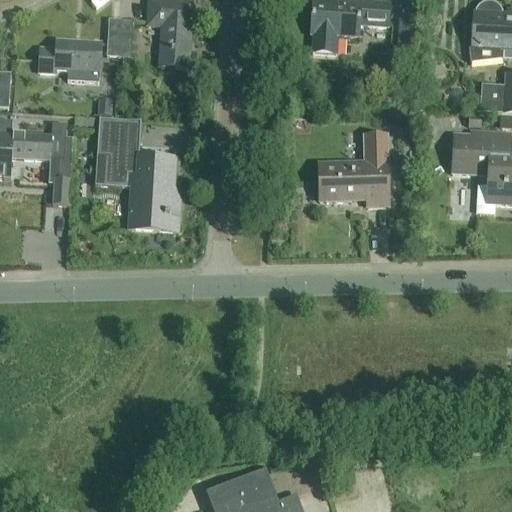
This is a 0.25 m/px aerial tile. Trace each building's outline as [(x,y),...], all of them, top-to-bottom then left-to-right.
[(511,14),(507,14),(507,20),(502,19),(502,16),(502,14),(500,11),(499,9),(497,7),(494,5),(492,4),(489,4),(486,4),(483,5),(481,6),(478,8),(476,10),(475,12),(474,15),(473,18),(471,53),(469,52),(471,68),(503,64),(503,55),(511,55),(511,14)] [(187,74),(190,31),(191,31),(192,8),(147,5),(146,27),(161,28),(158,72),(187,74)] [(359,29),(388,31),(390,8),(358,6),(358,8),(313,5),(310,40),(313,40),(312,57),(336,59),(337,40),(358,41),(359,29)] [(118,61),(120,24),(108,23),(107,60),(118,61)] [(120,24),(118,61),(131,62),(133,25),(120,24)] [(55,45),(55,52),(39,51),(37,78),(56,80),(57,76),(67,77),(67,85),(97,87),(98,77),(100,48),(55,45)] [(0,112),(8,113),(11,77),(0,76),(0,112)] [(511,78),(506,78),(505,90),(482,88),(479,115),(511,118),(511,78)] [(483,119),(471,118),(470,130),(483,131),(483,119)] [(0,123),(0,183),(10,184),(10,182),(9,182),(11,164),(49,166),(50,140),(11,137),(12,124),(0,123)] [(98,123),(96,159),(94,159),(93,189),(131,192),(128,234),(178,237),(180,194),(174,194),(176,163),(138,161),(141,127),(98,123)] [(511,157),(510,158),(511,139),(472,136),(471,141),(454,140),(451,178),(487,180),(487,191),(477,190),(475,218),(493,219),(494,209),(511,209),(511,157)] [(318,167),(319,207),(367,206),(367,212),(389,212),(388,164),(386,164),(385,138),(364,139),(365,166),(318,167)] [(53,179),(51,205),(67,206),(68,180),(53,179)] [(302,511),(297,497),(275,505),(264,477),(206,499),(211,511),(302,511)]
